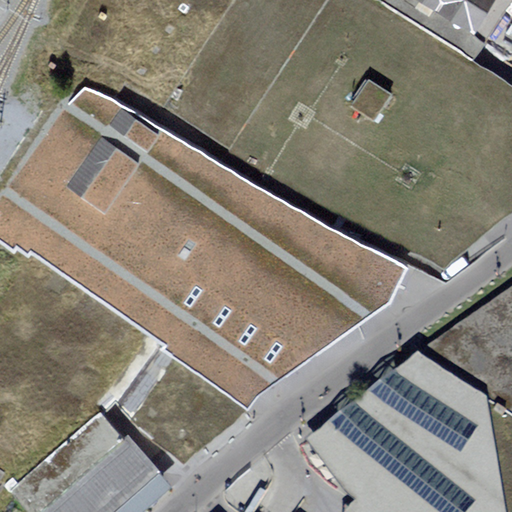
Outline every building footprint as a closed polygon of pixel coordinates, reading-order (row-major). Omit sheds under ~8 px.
[(511,211),(511,85),(380,0),(158,0),(119,67),(165,106),(269,179),(443,266),(511,211)] [(462,0),(480,11),(486,0),(462,0)] [(386,306),(406,267),(334,231),(111,100),(84,89),(68,106),(0,212),(0,242),(13,252),(16,248),(28,257),(31,254),(164,346),(161,350),(247,409),(258,395),(386,306)] [(511,280),(420,352),(484,391),(511,407),(511,280)] [(506,511),(484,391),(420,352),(363,407),(310,449),(336,486),(352,497),(340,511),(506,511)] [(511,511),(511,407),(484,391),(506,511),(511,511)] [(105,410),(14,488),(35,511),(113,511),(159,473),(105,410)]
